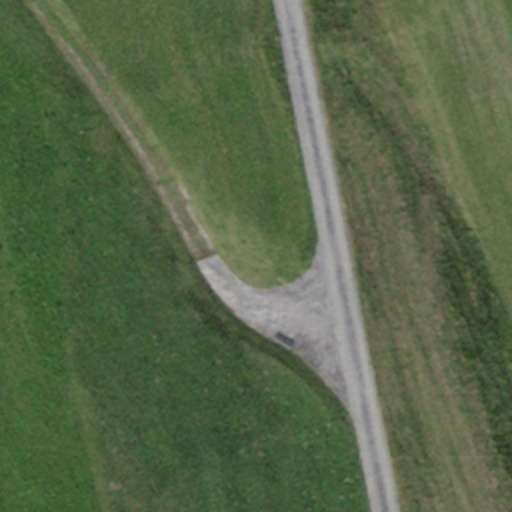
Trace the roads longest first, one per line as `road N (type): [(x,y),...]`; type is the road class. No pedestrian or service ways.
road 1 (track): [(384,511),(285,0)]
road 2 (track): [(346,317),(304,325),(240,301),(203,255),(98,65),(40,0)]
